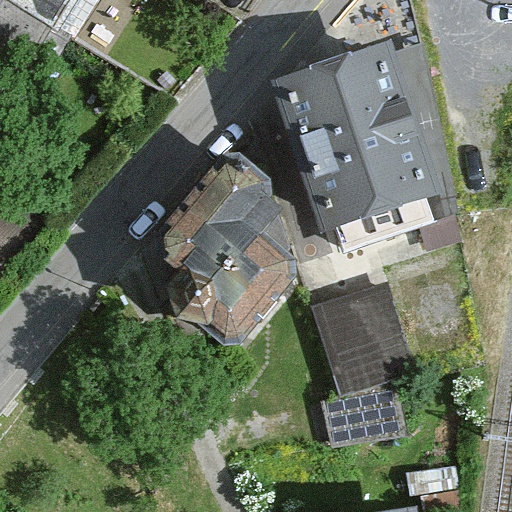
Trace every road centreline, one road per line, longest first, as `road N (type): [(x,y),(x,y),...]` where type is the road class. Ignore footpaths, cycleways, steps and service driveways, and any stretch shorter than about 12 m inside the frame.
road 1 (tertiary): [(299,0),(0,356)]
road 2 (unknown): [(116,217),(234,511)]
